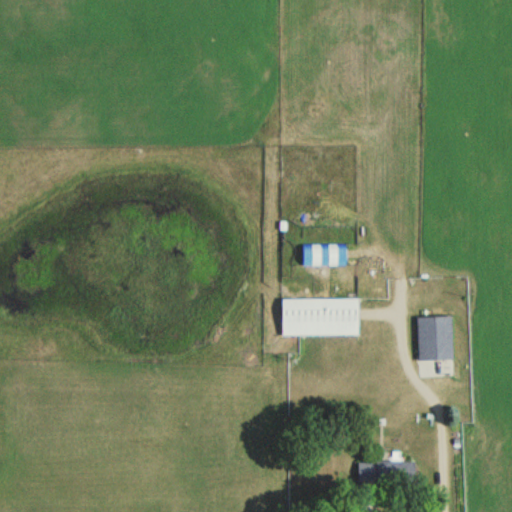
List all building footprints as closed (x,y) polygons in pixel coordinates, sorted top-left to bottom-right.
[(345,244),(304,244),(304,266),(345,266),(345,244)] [(359,336),(359,299),(281,299),(281,336),(359,336)] [(417,318),(418,363),(453,362),(453,318),(417,318)] [(420,377),(435,377),(435,366),(420,366),(420,377)] [(359,462),(359,486),(413,487),(413,463),(359,462)]
